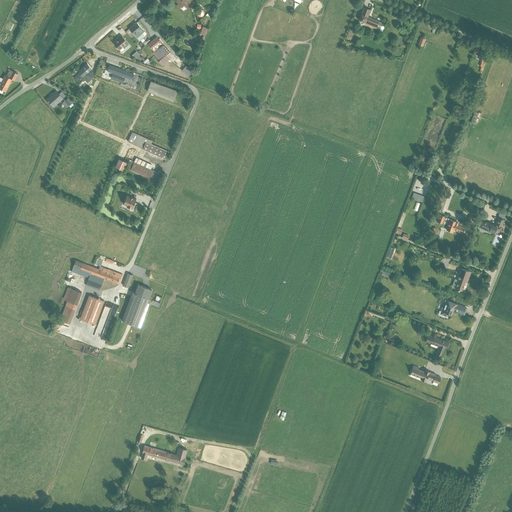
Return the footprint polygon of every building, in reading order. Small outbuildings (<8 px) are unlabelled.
[(175,0),(178,3),(176,5),(180,9),(184,4),(188,9),(195,3),(192,0),(175,0)] [(364,7),(359,20),(365,22),(365,24),(380,30),(383,22),(368,16),(370,9),(364,7)] [(134,24),(129,28),(140,40),(147,34),(146,33),(137,22),(136,22),(134,23),(134,24)] [(169,51),(162,43),(163,43),(157,36),(147,44),(153,51),(155,49),(163,57),(169,51)] [(119,52),(129,44),(123,37),(113,45),(119,52)] [(87,66),(73,77),(79,84),(85,79),(88,82),(95,76),(87,66)] [(132,82),(134,75),(109,66),(106,72),(111,74),(110,78),(122,83),(124,79),(132,82)] [(0,79),(0,89),(4,92),(11,80),(14,74),(9,71),(3,81),(0,79)] [(100,86),(142,104),(145,96),(112,81),(111,82),(104,79),(100,86)] [(176,92),(151,84),(148,92),(173,100),(176,92)] [(138,113),(140,108),(98,89),(96,95),(138,113)] [(61,90),(48,100),(53,106),(66,96),(61,90)] [(134,122),(136,116),(94,97),(91,103),(134,122)] [(148,99),(145,106),(175,120),(179,113),(148,99)] [(129,132),(132,125),(90,106),(86,113),(129,132)] [(174,123),(143,109),(141,115),(171,129),(174,123)] [(125,140),(128,134),(85,115),(82,121),(125,140)] [(167,137),(170,131),(140,117),(137,123),(167,137)] [(57,187),(85,126),(82,125),(53,185),(57,187)] [(167,141),(166,140),(135,126),(128,142),(167,159),(171,151),(164,148),(167,141)] [(90,129),(86,127),(58,187),(62,189),(90,129)] [(95,131),(91,129),(63,189),(67,191),(95,131)] [(100,133),(96,131),(68,192),(72,193),(100,133)] [(101,134),(73,194),(76,196),(104,135),(101,134)] [(109,138),(106,136),(78,196),(81,198),(109,138)] [(114,140),(110,138),(82,198),(86,200),(114,140)] [(119,142),(115,140),(87,201),(91,202),(119,142)] [(124,144),(120,143),(92,203),(96,205),(124,144)] [(146,168),(148,163),(130,156),(125,169),(139,175),(138,178),(146,181),(151,170),(146,168)] [(133,211),(137,204),(126,199),(122,207),(133,211)] [(408,214),(405,212),(397,232),(402,234),(404,230),(402,229),(408,214)] [(447,227),(446,232),(463,238),(465,231),(452,226),(453,222),(440,218),(438,224),(447,227)] [(499,219),(496,227),(501,230),(505,222),(499,219)] [(485,224),(483,231),(494,235),(496,228),(485,224)] [(104,273),(76,262),(72,273),(89,280),(86,286),(100,291),(104,281),(116,285),(120,275),(106,269),(104,273)] [(473,272),(463,269),(456,289),(466,292),(473,272)] [(124,285),(130,288),(134,275),(128,273),(124,285)] [(137,283),(124,320),(143,326),(156,290),(137,283)] [(65,299),(69,300),(67,306),(62,320),(71,323),(83,293),(70,287),(65,299)] [(90,295),(82,319),(97,324),(106,300),(90,295)] [(448,299),(443,311),(453,315),(455,310),(465,314),(468,308),(448,299)] [(448,342),(431,335),(428,342),(439,347),(436,353),(442,356),(448,342)] [(436,377),(412,369),(411,374),(434,382),(436,377)] [(180,446),(178,454),(151,446),(146,445),(143,458),(147,459),(149,454),(176,462),(185,464),(187,456),(188,450),(180,446)] [(193,468),(197,469),(201,454),(196,453),(193,468)]
